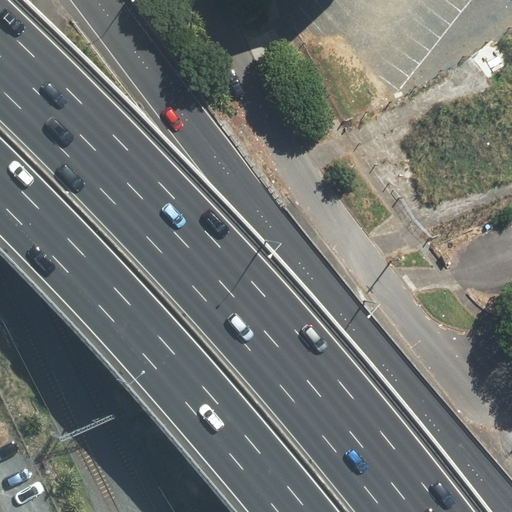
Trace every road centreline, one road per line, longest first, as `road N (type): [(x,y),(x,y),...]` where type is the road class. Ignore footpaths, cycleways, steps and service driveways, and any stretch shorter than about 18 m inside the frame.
road 1 (motorway): [(98,0),(508,511)]
road 2 (motorway): [(0,73),(202,282),(331,427),(394,511)]
road 3 (residential): [(490,406),(406,317),(286,148),(209,0)]
road 4 (motorway): [(319,511),(257,432),(0,153)]
